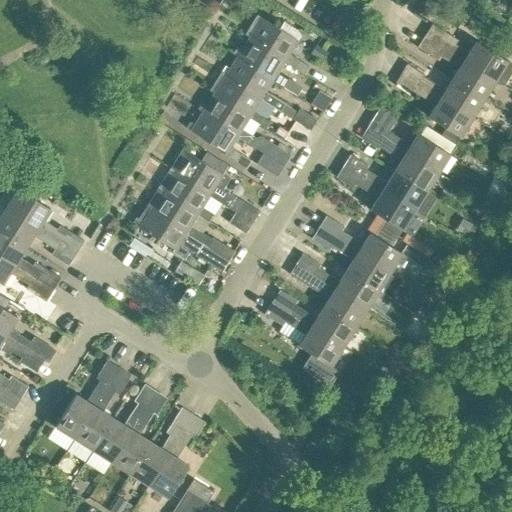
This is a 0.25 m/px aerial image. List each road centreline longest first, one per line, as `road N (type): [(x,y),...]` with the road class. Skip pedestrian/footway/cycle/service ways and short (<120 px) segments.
road 1 (residential): [(197,370),(216,314),(367,70),(383,0)]
road 2 (residential): [(9,459),(100,316),(197,370)]
road 3 (residential): [(264,511),(284,465),(243,407),(197,370)]
